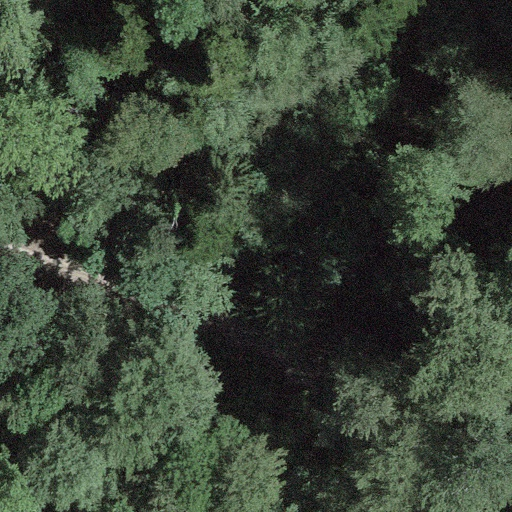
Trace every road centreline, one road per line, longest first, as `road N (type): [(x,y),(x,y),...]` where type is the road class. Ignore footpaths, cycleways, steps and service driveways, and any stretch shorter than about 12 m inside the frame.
road 1 (track): [(440,511),(319,376),(0,250)]
road 2 (track): [(450,0),(375,240),(308,372)]
